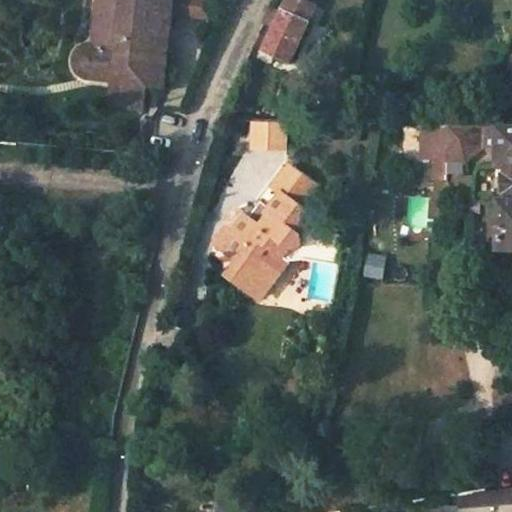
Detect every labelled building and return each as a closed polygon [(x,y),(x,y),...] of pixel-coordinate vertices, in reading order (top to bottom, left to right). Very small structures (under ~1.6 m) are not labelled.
[(139,0),(120,0),(114,48),(90,45),(87,45),(82,47),(78,49),(75,52),(73,56),(72,59),(72,64),(73,68),(74,72),(78,76),(81,78),(86,80),(110,83),(142,87),(160,89),(172,4),(139,0)] [(114,48),(120,0),(96,0),(90,45),(114,48)] [(262,54),(288,66),(315,7),(299,0),(287,0),(282,11),(270,5),(265,16),(262,23),(274,29),(262,54)] [(110,83),(107,106),(139,110),(142,87),(110,83)] [(511,131),(500,131),(500,128),(502,114),(472,113),(472,127),(421,125),(420,159),(430,159),(446,160),(447,165),(465,166),(483,148),(498,149),(498,169),(504,168),(503,203),(496,202),(495,253),(511,253),(511,131)] [(256,147),(286,148),(287,121),(257,120),(256,147)] [(446,184),(447,165),(446,160),(430,159),(429,183),(446,184)] [(235,274),(264,294),(289,257),(284,253),(290,245),(302,243),(304,231),(314,232),(313,238),(341,242),(342,237),(319,221),(329,206),(308,191),(313,184),(285,164),(271,184),(279,190),(269,205),(260,198),(249,215),(246,213),(236,226),(230,222),(216,242),(243,262),(235,274)] [(310,260),(332,264),(338,265),(341,242),(313,238),(314,232),(304,231),(302,243),(290,245),(284,253),(289,257),(310,260)] [(387,258),(370,256),(367,278),(383,281),(387,258)] [(511,511),(511,491),(463,499),(463,511),(511,511)]
